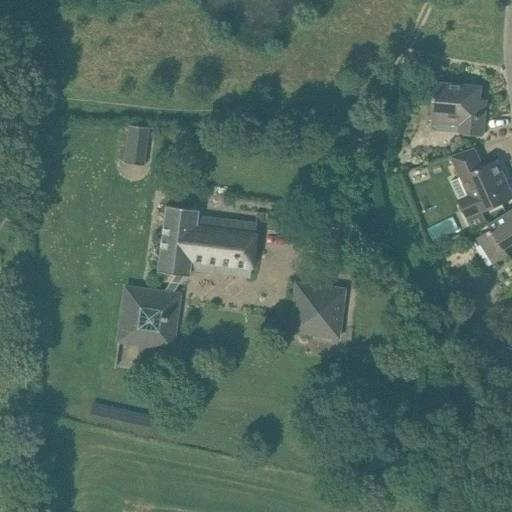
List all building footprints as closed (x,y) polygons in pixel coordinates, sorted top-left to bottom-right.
[(482,86),(436,82),(433,114),(441,115),(440,124),(460,126),(459,133),(483,135),(487,100),(481,99),(482,86)] [(124,162),(144,164),(149,128),(129,125),(124,162)] [(460,177),(450,182),(458,200),(467,219),(482,212),(483,213),(497,206),(511,199),(511,189),(498,159),(484,166),(476,149),(476,147),(451,156),(456,168),(460,177)] [(250,276),(257,217),(256,217),(255,224),(196,216),(197,209),(166,205),(157,271),(176,274),(165,290),(124,285),(116,342),(175,351),(182,293),(174,291),(184,275),(188,275),(189,269),(250,276)] [(505,248),(511,243),(511,210),(489,225),(492,229),(478,238),(494,263),(509,254),(505,248)] [(301,333),(339,338),(343,300),(331,299),(333,287),(295,282),(291,320),(302,321),(301,333)]
